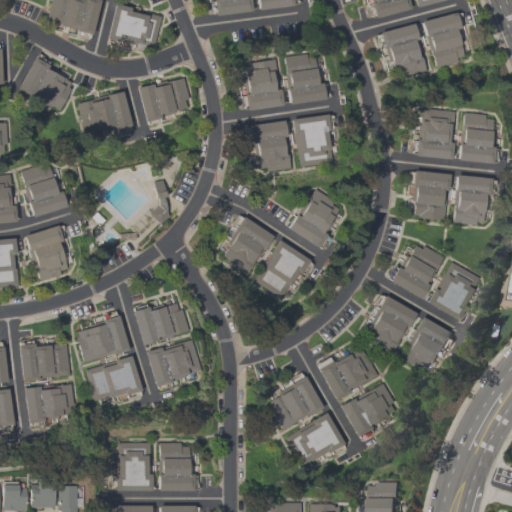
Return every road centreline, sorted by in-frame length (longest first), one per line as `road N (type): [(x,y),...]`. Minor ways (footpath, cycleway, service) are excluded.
road 1 (residential): [(332,0),(376,133),(378,222),(346,290),(316,322),(273,348),(228,361)]
road 2 (residential): [(227,511),(222,330),(168,240)]
road 3 (residential): [(168,240),(201,188),(214,133),(204,73),(174,0)]
road 4 (residential): [(0,19),(107,68),(138,68),(193,47)]
road 5 (residential): [(0,311),(91,287),(168,240)]
road 6 (residential): [(36,35),(6,89),(4,20)]
road 7 (residential): [(310,254),(201,188)]
road 8 (residential): [(147,397),(113,277)]
road 9 (residential): [(351,446),(291,339)]
road 10 (residential): [(105,497),(227,497)]
road 11 (residential): [(461,333),(357,271)]
road 12 (residential): [(19,431),(6,311)]
